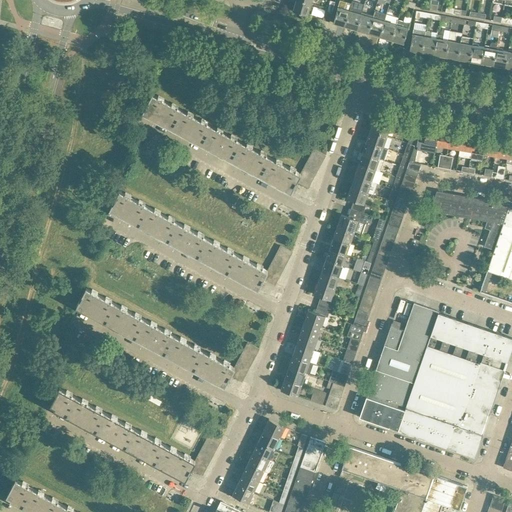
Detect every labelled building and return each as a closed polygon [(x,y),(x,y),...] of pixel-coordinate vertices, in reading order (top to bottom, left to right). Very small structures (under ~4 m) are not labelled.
[(300,0),(296,0),(293,11),(307,15),(309,9),(311,10),(313,3),(300,0)] [(338,24),(345,26),(351,9),(352,3),(340,0),(339,0),(333,23),(338,24)] [(353,0),(352,4),(345,26),(357,30),(362,12),(365,3),(355,0),(353,0)] [(328,8),(327,12),(325,11),(322,20),(329,22),(333,9),(328,8)] [(369,33),(381,36),(386,19),(387,14),(375,11),(374,16),(369,33)] [(362,12),(357,30),(369,33),(374,16),(368,14),(362,12)] [(381,36),(392,40),(397,22),(396,24),(391,22),(391,20),(386,19),(381,36)] [(398,20),(397,22),(392,40),(403,43),(409,23),(398,20)] [(409,50),(421,52),(424,34),(424,30),(413,28),(409,50)] [(448,40),(445,56),(457,59),(461,36),(462,33),(450,30),(448,40)] [(425,31),(421,52),(433,54),(437,34),(437,33),(431,32),(425,31)] [(437,34),(433,54),(445,56),(448,40),(442,39),(443,35),(437,34)] [(461,36),(457,59),(469,61),(472,43),(473,38),(461,36)] [(469,61),(481,63),(484,45),(483,45),(483,46),(478,45),(478,44),(472,43),(469,61)] [(484,45),(481,63),(493,65),(496,47),(495,47),(496,44),(491,43),(490,46),(484,45)] [(493,65),(505,67),(508,49),(507,49),(507,51),(502,50),(502,48),(496,47),(493,65)] [(142,112),(157,120),(172,128),(182,110),(152,94),(142,112)] [(182,110),(172,128),(202,144),(212,126),(202,120),(182,110)] [(370,130),(387,136),(391,124),(374,118),(374,119),(370,130)] [(212,126),(202,144),(231,160),(241,142),(241,141),(212,126)] [(416,146),(418,146),(417,149),(434,153),(436,145),(438,131),(426,129),(426,130),(420,129),(419,133),(416,146)] [(366,141),(383,147),(387,136),(370,130),(366,141)] [(412,144),(416,132),(412,131),(408,142),(412,144)] [(436,145),(447,147),(450,133),(438,131),(436,145)] [(447,147),(460,149),(462,135),(450,133),(447,147)] [(470,159),(471,151),(474,137),(462,135),(460,149),(458,157),(470,159)] [(482,161),(483,153),(485,140),(474,137),(471,151),(470,159),(482,161)] [(483,153),(495,155),(497,142),(485,140),(483,153)] [(388,149),(383,147),(366,141),(365,146),(362,145),(360,152),(362,153),(380,158),(384,160),(388,149)] [(241,142),(231,160),(261,176),(271,157),(241,142)] [(408,142),(404,154),(408,155),(412,144),(408,142)] [(495,155),(507,157),(509,144),(497,142),(495,155)] [(311,154),(322,161),(325,155),(314,149),(311,154)] [(359,164),(376,170),(380,158),(362,153),(359,164)] [(308,160),(320,166),(322,161),(311,154),(308,160)] [(408,155),(404,154),(400,165),(404,167),(408,155)] [(453,157),(446,156),(443,168),(450,169),(453,157)] [(271,157),(261,176),(291,192),(296,181),(299,176),(301,173),(300,173),(271,157)] [(305,165),(317,171),(320,166),(308,160),(305,165)] [(421,164),(414,163),(409,162),(407,168),(418,172),(421,164)] [(355,175),(372,181),(376,170),(359,164),(355,175)] [(302,170),(314,177),(317,171),(305,165),(302,170)] [(400,165),(396,176),(400,178),(404,167),(400,165)] [(499,166),(497,173),(492,172),(491,177),(503,179),(504,174),(505,167),(499,166)] [(407,168),(405,173),(416,177),(418,172),(407,168)] [(484,175),(491,177),(492,172),(492,170),(485,168),(484,175)] [(314,177),(302,170),(300,173),(301,173),(299,176),(311,182),(314,177)] [(403,179),(414,183),(416,177),(405,173),(403,179)] [(351,186),(368,192),(372,181),(355,175),(351,186)] [(299,176),(296,181),(308,187),(311,182),(299,176)] [(400,178),(396,176),(392,188),(396,189),(400,178)] [(403,179),(401,185),(412,188),(414,183),(403,179)] [(399,190),(411,194),(412,188),(401,185),(399,190)] [(351,208),(363,213),(366,204),(364,203),(368,192),(351,186),(347,197),(346,197),(346,198),(353,201),(351,208)] [(396,189),(392,188),(388,199),(392,200),(396,189)] [(399,190),(397,196),(409,199),(411,194),(399,190)] [(149,207),(119,191),(109,209),(139,225),(149,207)] [(494,249),(509,204),(437,191),(430,210),(493,221),(484,246),(494,249)] [(395,201),(407,205),(409,199),(397,196),(395,201)] [(395,201),(393,207),(405,211),(407,205),(395,201)] [(511,278),(511,204),(510,204),(487,271),(511,278)] [(169,241),(179,223),(149,207),(139,225),(169,241)] [(391,213),(403,217),(405,211),(393,207),(391,213)] [(341,214),(337,226),(354,231),(362,234),(368,214),(363,213),(351,208),(348,216),(341,214)] [(391,213),(389,220),(400,224),(403,217),(391,213)] [(198,257),(208,238),(179,223),(169,241),(198,257)] [(385,229),(397,233),(399,228),(387,224),(385,229)] [(350,243),(354,231),(337,226),(333,237),(350,243)] [(375,227),(372,237),(374,238),(378,240),(382,229),(375,227)] [(385,229),(383,236),(395,240),(397,233),(385,229)] [(383,236),(381,242),(393,246),(395,240),(383,236)] [(333,237),(329,248),(346,254),(350,243),(333,237)] [(238,254),(208,238),(198,257),(228,273),(238,254)] [(374,238),(370,249),(374,251),(378,240),(374,238)] [(379,247),(391,251),(393,246),(381,242),(379,247)] [(289,257),(292,252),(280,245),(277,251),(289,257)] [(379,247),(377,253),(389,257),(391,251),(379,247)] [(329,248),(325,259),(342,265),(345,266),(345,265),(348,266),(350,263),(344,261),(346,254),(329,248)] [(370,249),(366,261),(371,262),(374,251),(370,249)] [(286,263),(289,257),(277,251),(274,256),(286,263)] [(377,253),(375,260),(386,264),(389,257),(377,253)] [(267,270),(238,254),(228,273),(258,289),(263,278),(266,273),(268,270),(267,270)] [(286,263),(274,256),(272,262),(284,268),(286,263)] [(325,259),(321,271),(338,277),(342,265),(325,259)] [(365,260),(361,271),(367,273),(371,262),(366,261),(365,260)] [(384,270),(386,264),(375,260),(373,266),(384,270)] [(281,273),(284,268),(272,262),(269,267),(281,273)] [(266,273),(278,279),(281,273),(269,267),(267,270),(268,270),(266,273)] [(372,270),(370,275),(381,279),(383,274),(372,270)] [(335,288),(338,277),(321,271),(317,282),(335,288)] [(361,271),(357,283),(358,283),(363,285),(367,273),(361,271)] [(275,284),(275,283),(278,279),(266,273),(263,278),(275,284)] [(368,281),(379,285),(381,279),(370,275),(368,281)] [(368,281),(366,287),(377,291),(379,285),(368,281)] [(321,296),(318,304),(330,308),(333,300),(331,299),(335,288),(317,282),(313,294),(321,296)] [(354,295),(359,296),(363,285),(358,283),(354,295)] [(116,304),(86,287),(76,306),(106,322),(116,304)] [(364,293),(375,297),(377,291),(366,287),(364,293)] [(364,293),(362,299),(373,302),(375,297),(364,293)] [(360,304),(371,308),(373,302),(362,299),(360,304)] [(376,369),(414,382),(438,312),(439,311),(414,302),(402,335),(389,331),(376,369)] [(116,304),(106,322),(135,338),(145,319),(116,304)] [(328,317),(330,308),(318,304),(315,312),(308,310),(304,321),(322,327),(325,316),(328,317)] [(360,304),(358,309),(369,313),(371,308),(360,304)] [(358,309),(356,315),(367,319),(369,313),(358,309)] [(511,337),(438,312),(414,382),(398,429),(398,430),(475,457),(511,348),(511,337)] [(354,321),(366,324),(367,319),(356,315),(354,321)] [(175,335),(145,319),(135,338),(165,354),(175,335)] [(304,321),(300,332),(318,339),(322,327),(304,321)] [(366,324),(354,321),(353,324),(351,323),(349,329),(362,334),(366,324)] [(360,341),(362,334),(349,329),(346,336),(349,337),(360,341)] [(314,350),(318,339),(300,332),(296,344),(314,350)] [(165,354),(195,370),(204,351),(175,335),(165,354)] [(349,337),(345,348),(356,352),(360,341),(349,337)] [(256,354),(259,349),(247,342),(244,348),(256,354)] [(296,344),(292,355),(314,363),(316,363),(319,352),(314,350),(296,344)] [(253,360),(256,354),(244,348),(241,353),(253,360)] [(345,348),(341,359),(352,363),(356,352),(345,348)] [(204,351),(195,370),(225,386),(230,375),(233,370),(235,367),(234,367),(204,351)] [(253,360),(241,353),(238,359),(250,365),(253,360)] [(310,374),(314,363),(292,355),(288,367),(306,373),(310,374)] [(248,370),(250,365),(238,359),(236,364),(248,370)] [(348,375),(352,363),(341,359),(337,371),(348,375)] [(248,370),(236,364),(234,367),(235,367),(233,370),(245,376),(248,370)] [(288,367),(284,378),(302,384),(306,373),(288,367)] [(359,416),(389,427),(389,426),(392,427),(397,429),(398,429),(414,382),(376,369),(369,388),(370,389),(368,394),(367,396),(366,396),(359,416)] [(233,370),(230,375),(242,381),(242,380),(245,376),(233,370)] [(337,371),(333,382),(344,386),(348,375),(337,371)] [(298,396),(302,384),(284,378),(280,390),(298,396)] [(332,387),(331,388),(342,392),(344,386),(333,382),(332,387)] [(50,404),(51,405),(55,407),(54,409),(67,416),(77,397),(59,388),(52,400),(50,404)] [(316,402),(320,390),(314,388),(310,400),(316,402)] [(331,389),(329,393),(340,397),(342,392),(331,388),(331,389)] [(326,392),(320,390),(316,402),(322,404),(326,392)] [(338,403),(340,397),(329,393),(327,399),(338,403)] [(106,413),(77,397),(67,416),(96,431),(106,413)] [(336,409),(338,403),(327,399),(325,405),(336,409)] [(126,447),(136,429),(106,413),(96,431),(126,447)] [(263,429),(280,437),(285,427),(269,418),(263,429)] [(155,463),(165,445),(136,429),(126,447),(155,463)] [(263,429),(258,440),(275,448),(280,437),(263,429)] [(301,433),(298,444),(304,446),(307,435),(301,433)] [(217,448),(220,442),(208,436),(205,441),(217,448)] [(300,466),(315,471),(325,442),(310,437),(300,466)] [(253,451),(270,459),(275,448),(258,440),(253,451)] [(214,453),(217,448),(205,441),(202,447),(214,453)] [(300,458),(304,446),(298,444),(297,445),(299,445),(295,456),(300,458)] [(191,469),(194,463),(195,461),(195,460),(165,445),(155,463),(185,479),(191,469)] [(402,489),(393,511),(420,511),(433,474),(350,445),(342,468),(402,489)] [(511,445),(503,467),(511,470),(511,445)] [(214,453),(202,447),(199,452),(211,458),(214,453)] [(253,451),(248,462),(264,470),(269,472),(274,461),(270,459),(253,451)] [(208,464),(211,458),(199,452),(196,457),(208,464)] [(296,469),(300,458),(295,456),(291,468),(296,469)] [(196,457),(195,460),(195,461),(194,463),(205,469),(208,464),(196,457)] [(243,473),(259,481),(264,470),(248,462),(243,473)] [(205,469),(194,463),(191,469),(202,475),(205,469)] [(301,511),(315,471),(300,466),(284,511),(301,511)] [(287,479),(292,481),(296,469),(291,468),(287,479)] [(243,473),(237,483),(254,492),(259,481),(243,473)] [(433,474),(420,511),(457,511),(467,486),(433,474)] [(11,498),(10,500),(23,507),(33,488),(16,479),(8,492),(6,495),(11,498)] [(288,492),(292,481),(287,479),(283,490),(288,492)] [(232,495),(249,503),(254,492),(237,483),(232,495)] [(58,511),(63,504),(33,488),(23,507),(32,511),(58,511)] [(284,503),(288,492),(283,490),(279,501),(273,499),(280,502),(284,503)] [(504,505),(506,499),(493,495),(491,501),(504,505)] [(270,511),(281,511),(284,503),(280,502),(273,499),(269,511),(270,511)] [(215,511),(241,511),(242,511),(221,500),(215,511)] [(502,510),(504,505),(491,501),(489,506),(502,510)]
